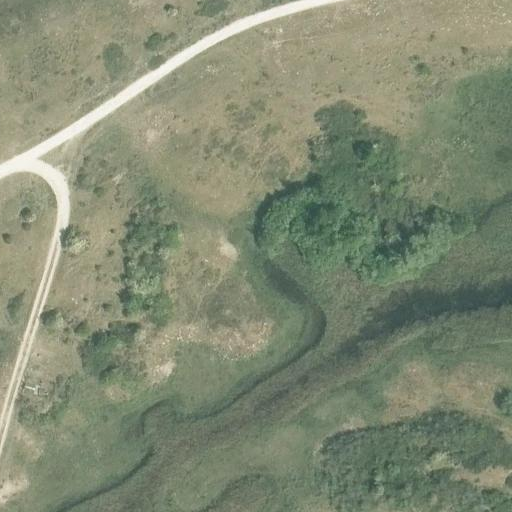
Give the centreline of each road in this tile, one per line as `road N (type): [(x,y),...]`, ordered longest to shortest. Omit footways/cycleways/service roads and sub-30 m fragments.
road 1 (track): [(16,164),(210,39),(324,0)]
road 2 (track): [(0,437),(64,212),(60,184),(42,168),(16,164)]
